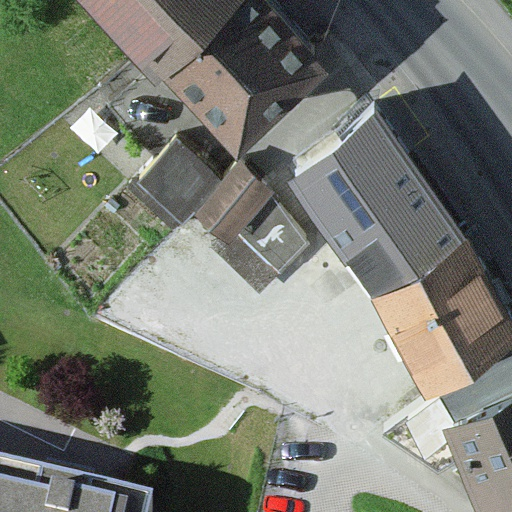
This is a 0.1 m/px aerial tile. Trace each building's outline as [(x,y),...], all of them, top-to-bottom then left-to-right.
[(322,43),(284,1),(282,0),(86,0),(138,56),(147,48),(223,132),(322,43)] [(356,106),(273,172),(352,270),(392,238),(434,205),(393,153),(356,106)] [(195,209),(229,238),(266,194),(232,166),(195,209)] [(459,226),(367,276),(422,376),(511,327),(511,323),(486,275),(459,226)] [(511,381),(437,413),(477,511),(504,511),(511,509),(511,381)] [(0,485),(0,511),(119,511),(58,498),(0,485)]
